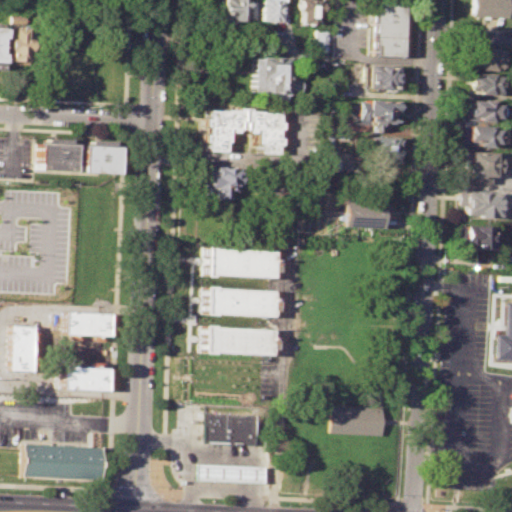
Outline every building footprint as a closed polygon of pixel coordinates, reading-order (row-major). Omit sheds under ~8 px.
[(220,0),(245,0),(245,24),(220,24),(220,0)] [(259,0),(276,0),(276,19),(259,19),(259,0)] [(316,0),(316,11),(312,11),(312,21),(296,21),(297,9),(293,8),(293,0),(316,0)] [(370,0),(398,0),(396,55),(368,54),(370,0)] [(468,0),(502,0),(502,17),(468,15),(468,0)] [(20,15),(5,15),(5,27),(19,27),(20,15)] [(2,61),(21,61),(22,38),(18,38),(19,28),(3,27),(2,61)] [(323,29),(310,29),(309,51),(323,52),(323,29)] [(462,48),(497,49),(497,68),(473,68),(474,65),(461,64),(462,48)] [(249,55),(284,56),(284,73),(299,73),(299,93),(265,93),(265,74),(255,74),(255,90),(248,90),(249,55)] [(364,64),(396,66),(395,88),(363,86),(364,64)] [(458,74),(472,74),(472,71),(488,72),(487,75),(496,75),(495,93),(457,92),(458,74)] [(353,98),(391,101),(390,116),(386,116),(383,121),(377,120),(376,128),(366,127),(367,123),(352,122),(353,98)] [(463,98),(488,100),(487,104),(501,104),(500,117),(486,116),(486,120),(472,119),(473,115),(462,114),(463,98)] [(201,150),(201,141),(196,141),(196,131),(202,131),(202,125),(197,125),(198,117),(202,117),(203,108),(231,108),(231,105),(246,106),(246,110),(274,111),(273,120),(276,120),(276,128),(272,128),(272,137),(275,137),(274,143),(271,143),(270,152),(255,151),(256,140),(253,140),(253,130),(242,130),(242,127),(233,126),(233,131),(224,131),(223,140),(220,140),(219,151),(201,150)] [(457,124),(486,125),(486,129),(507,130),(507,142),(485,141),(485,146),(456,144),(457,124)] [(365,136),(399,137),(398,159),(364,157),(365,136)] [(34,169),(70,170),(70,143),(34,142),(34,169)] [(78,170),(113,172),(114,147),(79,145),(78,170)] [(458,149),(488,151),(488,157),(495,157),(494,171),(486,170),(486,182),(464,182),(465,175),(457,174),(458,149)] [(322,159),(335,160),(335,169),(322,169),(322,159)] [(202,166),(240,168),(239,190),(225,190),(225,197),(210,196),(211,192),(201,192),(202,166)] [(366,184),(381,185),(380,206),(376,206),(376,225),(334,223),(335,201),(365,202),(366,184)] [(453,190),(494,192),(493,216),(459,215),(460,204),(453,204),(453,190)] [(453,224),(487,225),(487,232),(491,232),(491,237),(486,237),(486,248),(452,246),(453,224)] [(200,271),(269,275),(270,249),(201,245),(200,271)] [(199,310),(268,314),(269,288),(200,285),(199,310)] [(501,300),(511,300),(511,358),(490,357),(491,332),(499,332),(501,300)] [(59,332),(105,334),(106,311),(60,310),(59,332)] [(3,368),(27,369),(29,325),(5,324),(3,368)] [(197,350),(266,353),(267,327),(198,324),(197,350)] [(57,388),(103,389),(103,366),(58,365),(57,388)] [(322,433),(375,436),(376,408),(324,406),(322,433)] [(198,441),(249,444),(251,413),(199,410),(198,441)] [(16,477),(96,480),(97,446),(18,443),(16,477)] [(189,480),(259,483),(260,466),(190,463),(189,480)]
